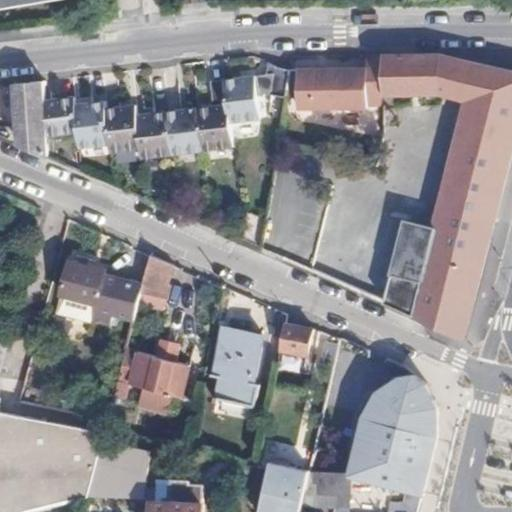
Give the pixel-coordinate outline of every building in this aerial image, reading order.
[(511,71),(441,54),(383,55),(383,94),(438,93),(464,101),(434,225),(404,217),(382,303),(462,338),(511,148),(511,71)] [(383,94),(383,55),(367,55),(367,65),(368,106),(383,106),(383,94)] [(264,91),(287,96),(292,70),(271,62),(268,72),(212,79),(213,95),(217,103),(137,112),(136,104),(106,106),(105,98),(75,102),(74,95),(44,98),(43,79),(14,82),(18,144),(48,156),(46,132),(78,129),(79,144),(110,142),(111,148),(141,145),(141,154),(231,144),(228,119),(258,117),(256,94),(264,94),(264,91)] [(287,96),(298,97),(298,65),(292,64),(292,70),(287,96)] [(298,106),(368,106),(367,65),(298,65),(298,97),(298,106)] [(164,302),(173,267),(149,256),(142,282),(139,295),(164,302)] [(109,320),(112,311),(121,276),(104,273),(105,267),(70,258),(61,293),(96,302),(92,316),(109,320)] [(134,317),(139,295),(142,282),(121,276),(112,311),(134,317)] [(91,320),(92,316),(96,302),(61,293),(56,311),(91,320)] [(304,356),(310,325),(283,320),(280,336),(277,351),(304,356)] [(251,381),(261,336),(220,325),(211,370),(207,369),(207,373),(219,376),(213,401),(217,403),(218,398),(252,405),(257,382),(251,381)] [(180,393),(187,362),(174,359),(177,345),(159,340),(156,354),(126,347),(118,378),(164,389),(163,392),(170,394),(171,391),(180,393)] [(424,384),(412,375),(398,376),(377,391),(364,415),(357,445),(348,443),(347,452),(354,454),(350,473),(422,494),(436,436),(436,407),(424,384)] [(97,414),(108,416),(111,404),(100,402),(97,414)] [(26,511),(86,497),(148,504),(155,449),(104,443),(106,428),(0,416),(0,510),(8,510),(8,511),(26,511)] [(300,511),(310,469),(270,461),(260,511),(300,511)] [(350,503),(350,473),(317,474),(317,503),(350,503)] [(189,500),(189,481),(171,479),(170,499),(154,499),(152,511),(203,511),(204,502),(189,500)]
